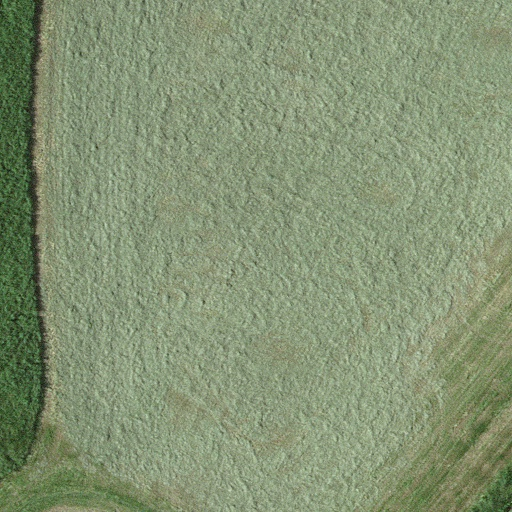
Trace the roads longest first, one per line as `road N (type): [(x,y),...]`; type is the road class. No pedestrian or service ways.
road 1 (track): [(12,511),(77,486),(141,511)]
road 2 (track): [(432,511),(511,422)]
